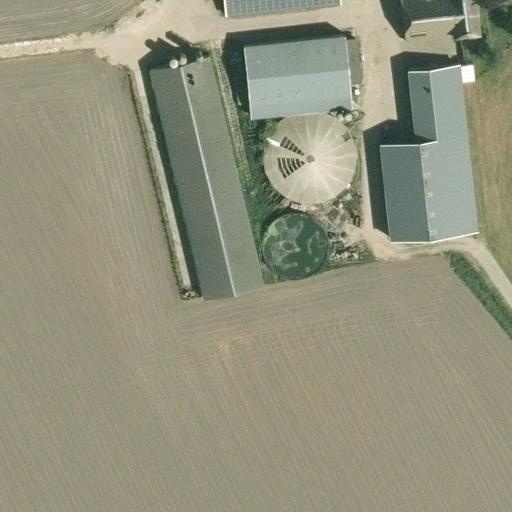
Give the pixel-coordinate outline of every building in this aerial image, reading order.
[(224,0),(226,16),(339,3),(339,0),(224,0)] [(399,0),(404,42),(478,33),(474,0),(399,0)] [(344,29),(242,40),(249,111),(351,101),(348,79),(359,78),(355,34),(344,35),(344,29)] [(150,70),(204,299),(264,285),(209,55),(150,70)] [(390,239),(476,229),(458,64),(408,69),(416,138),(380,142),(390,239)] [(262,156),(266,172),(274,186),(286,197),(301,202),(318,202),(333,196),(346,186),(355,171),(356,154),(353,138),(347,128),(335,117),(320,111),(303,110),(287,115),(274,125),(265,139),(262,156)] [(261,239),(260,245),(261,251),(263,258),(267,264),(272,270),(278,275),(286,278),(293,279),(300,278),(307,276),(312,273),(317,269),(322,264),(325,257),(327,249),(327,241),(325,234),(322,227),(317,221),(312,217),(307,214),(301,212),(293,212),(286,213),(278,216),(272,220),(267,226),(263,232),(261,239)] [(349,259),(363,252),(358,241),(344,247),(349,259)]
